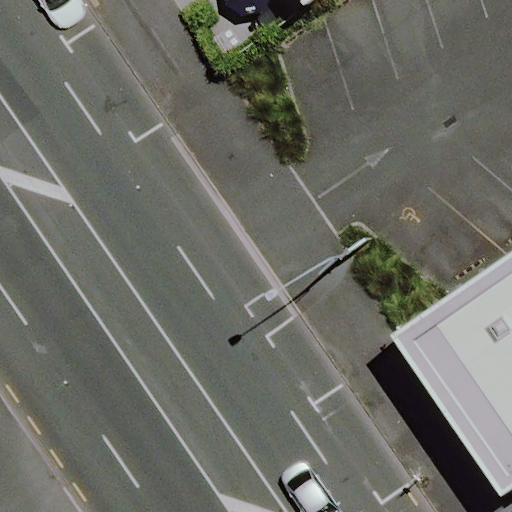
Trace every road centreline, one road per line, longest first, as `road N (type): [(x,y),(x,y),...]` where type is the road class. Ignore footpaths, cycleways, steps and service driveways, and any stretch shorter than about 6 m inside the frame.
road 1 (secondary): [(257,511),(0,136)]
road 2 (unknown): [(126,322),(0,394)]
